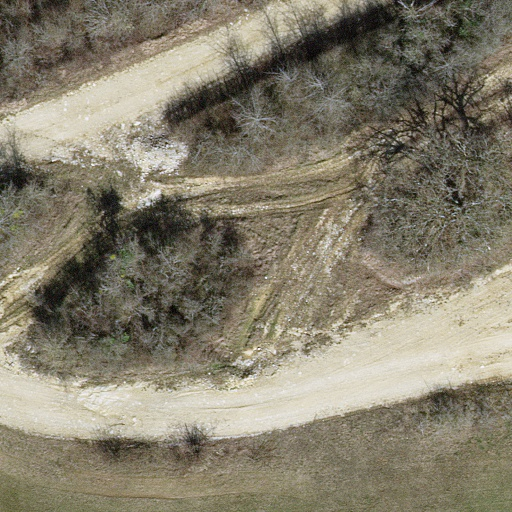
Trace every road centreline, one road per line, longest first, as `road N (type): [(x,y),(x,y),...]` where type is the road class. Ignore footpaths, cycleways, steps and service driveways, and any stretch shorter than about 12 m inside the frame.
road 1 (track): [(0,400),(178,422),(412,362),(511,310)]
road 2 (track): [(0,149),(342,0)]
